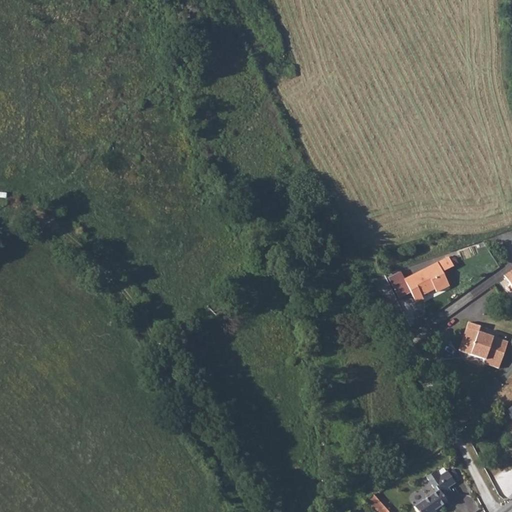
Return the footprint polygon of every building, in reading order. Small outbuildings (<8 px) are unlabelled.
[(404,280),(410,292),(417,289),(420,295),(434,288),(436,292),(448,286),(437,263),(404,280)] [(417,289),(410,292),(415,302),(422,299),(420,295),(417,289)] [(478,332),(480,326),(468,322),(459,350),(488,361),(487,365),(498,368),(507,342),(487,335),(478,332)] [(436,491),(414,507),(417,511),(435,511),(434,510),(453,497),(447,487),(454,483),(447,471),(439,476),(435,470),(426,476),(434,488),(435,487),(437,490),(436,491)] [(372,494),(365,499),(377,511),(387,511),(388,511),(372,494)]
